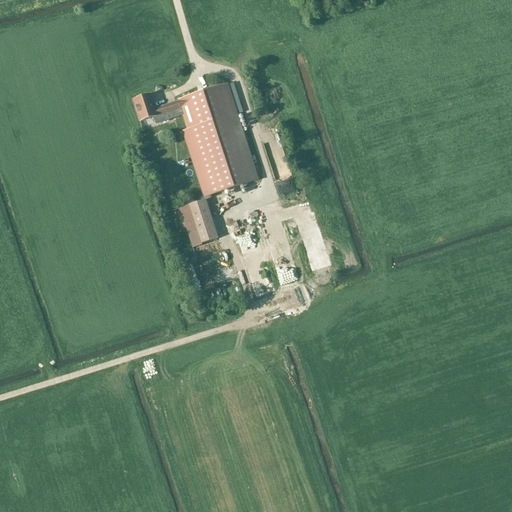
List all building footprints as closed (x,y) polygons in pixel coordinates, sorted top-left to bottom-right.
[(134,100),(140,121),(153,116),(156,124),(182,116),(208,196),(258,180),(227,85),(177,101),(178,102),(169,104),(154,109),(149,95),(134,100)] [(289,187),(285,168),(274,171),(278,190),(289,187)] [(206,201),(180,209),(193,249),(219,241),(206,201)] [(302,300),(281,222),(265,226),(286,304),(302,300)] [(269,291),(251,225),(238,228),(256,295),(269,291)]
